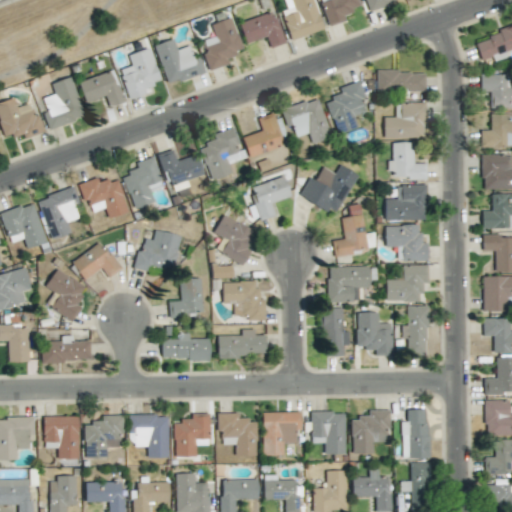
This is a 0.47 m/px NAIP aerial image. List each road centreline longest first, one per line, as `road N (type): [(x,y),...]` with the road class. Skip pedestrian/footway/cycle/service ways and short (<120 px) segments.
road 1 (residential): [(495,0),(0,179)]
road 2 (residential): [(455,511),(452,77),(441,16)]
road 3 (residential): [(456,385),(0,390)]
road 4 (residential): [(291,387),(289,257)]
